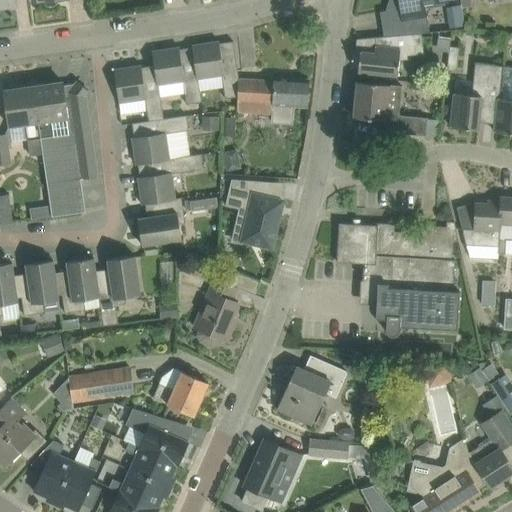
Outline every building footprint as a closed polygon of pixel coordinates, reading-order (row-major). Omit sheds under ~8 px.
[(0,0),(0,9),(16,7),(20,6),(19,0),(0,0)] [(385,12),(389,36),(416,32),(429,30),(424,6),(448,2),(447,0),(392,0),(393,10),(385,12)] [(422,33),(417,34),(416,32),(389,36),(357,40),(355,55),(360,55),(358,74),(398,77),(400,61),(400,60),(408,60),(408,56),(424,54),(422,33)] [(437,51),(449,53),(450,47),(451,40),(438,39),(437,51)] [(194,47),(198,78),(222,75),(225,99),(238,97),(238,113),(239,113),(241,79),(239,79),(234,41),(220,43),(219,41),(192,45),(193,47),(194,47)] [(155,65),(158,84),(184,81),(187,103),(201,102),(200,90),(198,78),(194,47),(193,47),(180,49),(180,47),(153,51),(155,65)] [(459,48),(450,47),(449,53),(448,64),(458,65),(459,48)] [(479,122),(496,124),(499,98),(500,98),(503,67),(476,64),(473,96),(455,94),(451,127),(478,130),(479,122)] [(120,103),(139,100),(145,99),(148,121),(149,122),(163,120),(163,119),(160,96),(158,84),(155,65),(142,67),(142,65),(115,69),(120,103)] [(274,81),(241,79),(239,113),(273,115),(273,123),(294,124),(295,106),(308,107),(310,79),(274,77),(274,81)] [(402,86),(391,85),(377,83),(357,81),(354,117),(385,120),(384,131),(426,135),(427,117),(399,114),(402,86)] [(63,82),(33,86),(43,154),(47,182),(81,178),(81,179),(98,176),(86,96),(90,91),(80,84),(73,94),(69,92),(64,93),(63,82)] [(30,156),(43,154),(33,86),(5,90),(10,128),(25,125),(30,156)] [(511,99),(500,99),(500,98),(499,98),(496,124),(495,132),(511,133),(511,99)] [(139,164),(170,159),(167,134),(188,131),(186,116),(163,119),(163,120),(149,122),(148,121),(133,123),(133,124),(135,137),(132,138),(136,165),(139,164)] [(203,130),(219,131),(219,117),(203,117),(203,130)] [(0,135),(0,165),(12,164),(8,134),(0,135)] [(139,164),(140,177),(138,177),(142,204),(168,201),(176,199),(173,173),(202,169),(201,155),(190,156),(190,157),(170,159),(139,164)] [(51,205),(52,216),(86,212),(81,179),(81,178),(47,182),(50,197),(51,205)] [(286,199),(285,199),(251,190),(250,193),(246,192),(248,180),(232,179),(225,205),(247,210),(240,242),(273,251),(286,199)] [(0,224),(14,222),(13,221),(9,194),(0,195),(0,224)] [(191,211),(219,207),(217,194),(189,197),(191,211)] [(498,253),(499,253),(506,254),(507,239),(511,239),(511,197),(500,197),(500,201),(501,201),(499,246),(498,253)] [(168,201),(170,214),(139,218),(143,246),(181,240),(179,224),(184,223),(181,198),(176,199),(168,201)] [(463,229),(467,245),(499,246),(501,201),(500,201),(488,201),(488,204),(475,203),(474,230),(463,229)] [(52,216),(51,205),(44,206),(41,211),(42,218),(52,216)] [(387,315),(386,328),(389,334),(396,335),(397,335),(398,334),(399,332),(400,331),(400,326),(457,329),(459,292),(453,292),(455,260),(452,260),(453,236),(458,236),(455,222),(447,221),(446,234),(395,231),(395,224),(377,223),(377,225),(339,223),(337,262),(364,263),(363,280),(369,280),(368,300),(381,301),(381,314),(387,315)] [(113,291),(99,292),(99,293),(100,297),(101,307),(103,322),(104,325),(119,324),(116,305),(124,303),(124,298),(141,295),(135,256),(108,260),(113,291)] [(65,313),(86,309),(84,300),(100,297),(99,293),(99,292),(94,258),(67,262),(72,292),(62,294),(65,313)] [(215,262),(206,258),(201,269),(210,273),(215,262)] [(26,264),(28,274),(31,295),(22,296),(25,315),(45,312),(44,303),(60,301),(54,260),(26,264)] [(173,282),(174,261),(166,261),(165,282),(173,282)] [(0,264),(0,315),(6,314),(4,305),(19,302),(13,263),(0,264)] [(244,289),(255,294),(260,282),(249,277),(244,289)] [(197,335),(199,340),(213,346),(219,344),(222,338),(227,341),(235,324),(231,322),(239,303),(232,300),(237,288),(214,278),(192,328),(199,331),(197,335)] [(495,305),(496,293),(482,293),(482,305),(495,305)] [(178,304),(160,306),(162,319),(179,317),(178,304)] [(63,331),(70,330),(68,318),(62,319),(63,331)] [(34,323),(22,325),(24,336),(36,334),(34,323)] [(45,348),(61,342),(58,334),(42,340),(45,348)] [(278,410),(297,418),(312,425),(326,392),(336,397),(347,372),(314,357),(308,371),(298,366),(278,410)] [(394,358),(380,358),(380,372),(385,372),(385,377),(398,378),(399,363),(393,363),(394,358)] [(426,379),(452,382),(447,359),(423,364),(426,379)] [(131,367),(69,378),(73,404),(135,395),(131,367)] [(487,381),(480,369),(469,375),(477,387),(487,381)] [(153,398),(176,408),(194,416),(208,383),(182,371),(175,389),(160,383),(153,398)] [(491,384),(504,404),(511,416),(511,414),(511,382),(506,373),(491,384)] [(469,454),(481,472),(491,486),(511,472),(511,465),(502,450),(511,443),(511,423),(503,410),(506,408),(498,396),(484,405),(491,417),(480,424),(491,440),(469,454)] [(28,460),(42,446),(47,441),(36,430),(34,432),(24,422),(22,424),(19,421),(28,412),(13,398),(0,410),(0,426),(1,428),(0,428),(0,457),(7,464),(19,451),(28,460)] [(176,421),(133,408),(126,424),(130,426),(145,433),(139,447),(139,448),(177,465),(179,466),(189,442),(188,442),(171,434),(176,421)] [(106,422),(95,417),(91,425),(102,430),(106,422)] [(309,455),(348,459),(350,442),(310,438),(309,455)] [(268,496),(272,498),(285,468),(296,474),(303,456),(265,439),(245,486),(249,488),(243,501),(262,510),(268,496)] [(409,506),(412,511),(451,511),(481,493),(472,478),(481,472),(469,454),(460,440),(449,447),(447,464),(441,467),(413,461),(406,491),(422,495),(424,497),(409,506)] [(139,447),(130,442),(129,443),(126,450),(137,455),(131,469),(171,488),(172,487),(168,486),(177,465),(139,448),(139,447)] [(352,443),(351,454),(369,456),(367,472),(375,473),(378,446),(352,443)] [(38,494),(59,506),(80,469),(59,457),(38,494)] [(59,506),(70,511),(83,511),(101,480),(80,469),(59,506)] [(171,488),(131,469),(124,484),(113,479),(110,486),(110,487),(119,491),(120,490),(159,507),(168,487),(171,488)] [(374,511),(394,511),(381,480),(364,488),(374,511)] [(157,511),(160,508),(159,507),(120,490),(119,491),(110,511),(157,511)]
